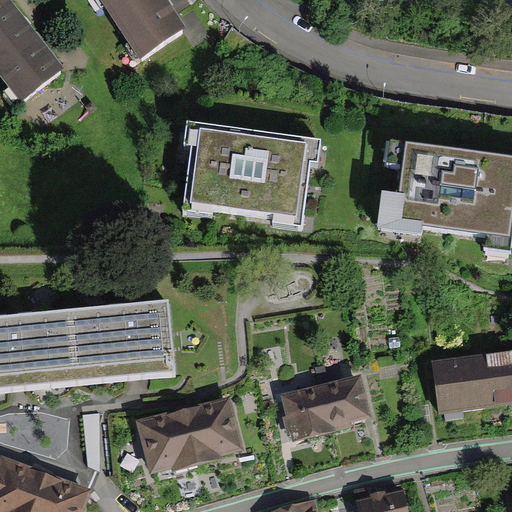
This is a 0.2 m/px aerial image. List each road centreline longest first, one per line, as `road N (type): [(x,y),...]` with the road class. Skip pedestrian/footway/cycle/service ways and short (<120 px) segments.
road 1 (residential): [(229,511),(415,463),(511,449)]
road 2 (residential): [(511,92),(407,77),(318,49),(242,0)]
road 3 (residential): [(120,511),(81,474),(0,443)]
